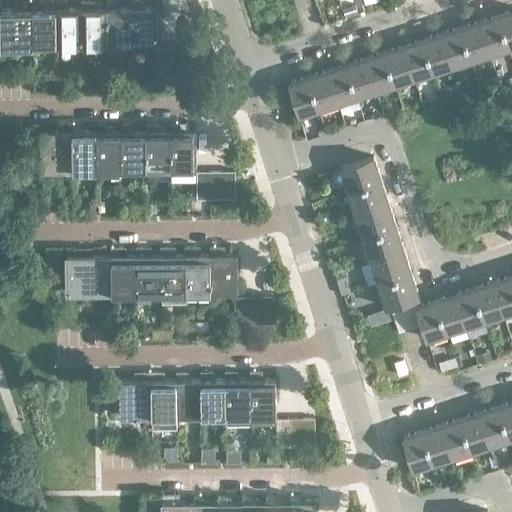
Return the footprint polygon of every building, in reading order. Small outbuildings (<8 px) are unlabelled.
[(33,44),(32,0),(20,0),(20,8),(0,8),(0,0),(0,30),(1,30),(1,44),(33,44)] [(57,43),(57,7),(40,7),(40,0),(32,0),(33,44),(57,43)] [(82,43),(81,7),(65,7),(65,0),(56,0),(57,7),(57,43),(82,43)] [(106,43),(106,7),(90,7),(89,0),(81,0),(81,7),(82,43),(106,43)] [(131,42),(131,6),(114,7),(114,0),(105,0),(106,7),(106,43),(131,42)] [(157,42),(156,6),(139,6),(138,0),(130,0),(131,6),(131,42),(157,42)] [(511,9),(499,14),(509,46),(511,45),(511,9)] [(509,46),(499,14),(480,20),(490,52),(509,46)] [(490,52),(480,20),(461,26),(471,58),(490,52)] [(471,58),(461,26),(442,32),(452,64),(471,58)] [(452,64),(442,32),(423,38),(433,71),(452,64)] [(433,71),(423,38),(404,44),(414,77),(433,71)] [(414,77),(404,44),(385,50),(395,83),(414,77)] [(170,74),(170,46),(157,46),(157,75),(170,74)] [(183,74),(182,46),(170,46),(170,74),(183,74)] [(196,74),(195,46),(182,46),(183,74),(196,74)] [(395,83),(385,50),(366,57),(376,89),(395,83)] [(376,89),(366,57),(347,63),(357,95),(376,89)] [(357,95),(347,63),(328,69),(338,101),(357,95)] [(338,101),(328,69),(309,75),(319,107),(338,101)] [(319,107),(309,75),(289,81),(299,114),(319,107)] [(146,166),(146,130),(130,130),(129,122),(121,122),(121,130),(122,166),(146,166)] [(171,166),(171,130),(154,130),(154,122),(146,122),(146,130),(146,166),(171,166)] [(197,166),(196,130),(179,130),(179,122),(170,122),(171,130),(171,166),(197,166)] [(72,167),(72,131),(48,131),(48,123),(35,123),(35,150),(41,150),(41,167),(72,167)] [(97,167),(97,131),(80,131),(80,123),(72,123),(72,131),(72,167),(97,167)] [(122,166),(121,130),(105,131),(105,123),(97,123),(97,131),(97,167),(122,166)] [(381,179),(374,155),(341,165),(349,189),(381,179)] [(223,197),(222,169),(209,170),(210,197),(223,197)] [(236,197),(235,169),(222,169),(223,197),(236,197)] [(210,197),(209,170),(196,170),(197,198),(210,197)] [(389,202),(381,179),(349,189),(356,212),(389,202)] [(396,225),(389,202),(356,212),(364,236),(396,225)] [(404,248),(396,225),(364,236),(371,259),(404,248)] [(210,290),(210,253),(194,253),(194,245),(185,245),(185,253),(186,290),(210,290)] [(236,289),(236,253),(218,253),(218,245),(210,245),(210,253),(210,290),(236,289)] [(112,290),(111,254),(87,254),(87,246),(74,246),(74,254),(67,254),(67,291),(112,290)] [(136,290),(136,254),(120,254),(120,246),(111,246),(111,254),(112,290),(136,290)] [(161,290),(161,254),(144,254),(144,246),(136,246),(136,254),(136,290),(161,290)] [(186,290),(185,253),(169,254),(169,246),(161,246),(161,254),(161,290),(186,290)] [(411,272),(404,248),(371,259),(379,282),(411,272)] [(419,295),(411,272),(379,282),(387,306),(391,305),(402,301),(414,297),(419,295)] [(511,309),(511,274),(493,280),(503,312),(511,309)] [(503,312),(493,280),(474,286),(484,319),(503,312)] [(484,319),(474,286),(455,292),(465,325),(484,319)] [(465,325),(455,292),(436,298),(446,331),(465,325)] [(249,321),(248,296),(235,296),(235,321),(249,321)] [(261,321),(261,296),(248,296),(249,321),(261,321)] [(274,321),(274,296),(261,296),(261,321),(274,321)] [(422,323),(416,305),(414,297),(402,301),(411,326),(422,323)] [(446,331),(436,298),(416,305),(422,323),(427,337),(446,331)] [(411,326),(402,301),(391,305),(399,330),(411,326)] [(250,413),(250,377),(234,377),(233,369),(225,370),(225,378),(226,414),(250,413)] [(276,413),(276,377),(258,377),(258,369),(250,369),(250,377),(250,413),(276,413)] [(152,414),(151,370),(139,371),(139,379),(120,379),(120,415),(152,414)] [(176,414),(176,378),(160,378),(159,370),(151,370),(152,414),(176,414)] [(201,414),(201,378),(184,378),(184,370),(176,370),(176,378),(176,414),(201,414)] [(226,414),(225,378),(209,378),(209,370),(200,370),(201,378),(201,414),(226,414)] [(511,435),(511,400),(499,405),(509,437),(511,435)] [(509,437),(499,405),(480,411),(490,443),(509,437)] [(490,443),(480,411),(461,417),(471,449),(490,443)] [(315,445),(315,416),(302,417),(302,445),(315,445)] [(289,445),(289,417),(276,417),(276,445),(289,445)] [(302,445),(302,417),(289,417),(289,445),(302,445)] [(471,449),(461,417),(442,423),(452,455),(471,449)] [(452,455),(442,423),(423,429),(433,461),(452,455)] [(433,461),(423,429),(403,435),(413,468),(433,461)] [(194,511),(194,502),(180,502),(180,491),(163,491),(163,495),(146,495),(146,511),(194,511)] [(242,511),(242,501),(228,501),(228,496),(218,493),(218,501),(218,511),(242,511)] [(266,511),(266,501),(252,501),(252,496),(242,493),(242,501),(242,511),(266,511)] [(290,511),(290,501),(276,501),(276,495),(266,493),(266,501),(266,511),(290,511)] [(315,511),(315,500),(300,501),(300,495),(290,493),(290,501),(290,511),(315,511)] [(218,511),(218,501),(204,501),(204,496),(194,494),(194,502),(194,511),(218,511)]
